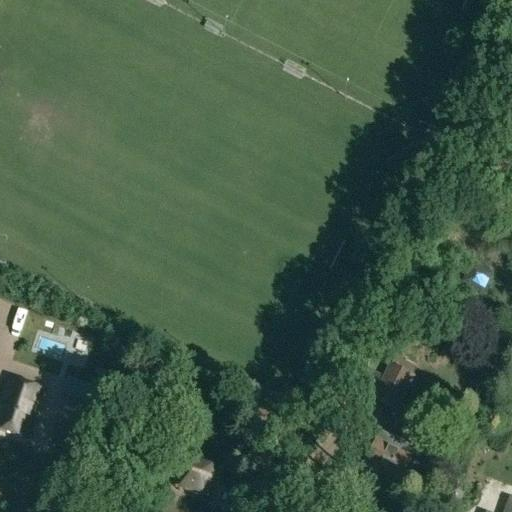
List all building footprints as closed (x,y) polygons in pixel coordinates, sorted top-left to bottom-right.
[(203,36),(217,41),(221,31),(207,26),(203,36)] [(492,276),(472,265),(460,284),(481,296),(492,276)] [(414,379),(388,366),(371,401),(397,413),(414,379)] [(45,388),(47,377),(32,374),(30,385),(45,388)] [(42,393),(7,382),(0,404),(0,430),(27,440),(42,393)] [(180,419),(186,400),(130,382),(124,402),(180,419)] [(261,446),(282,453),(292,423),(273,416),(274,415),(253,407),(247,425),(266,432),(261,446)] [(43,439),(83,451),(92,422),(61,413),(59,419),(50,416),(43,439)] [(400,482),(414,451),(379,435),(365,466),(400,482)] [(177,475),(179,475),(176,488),(207,497),(215,471),(182,461),(177,475)] [(492,511),(500,511),(506,497),(490,491),(484,509),(492,511)]
